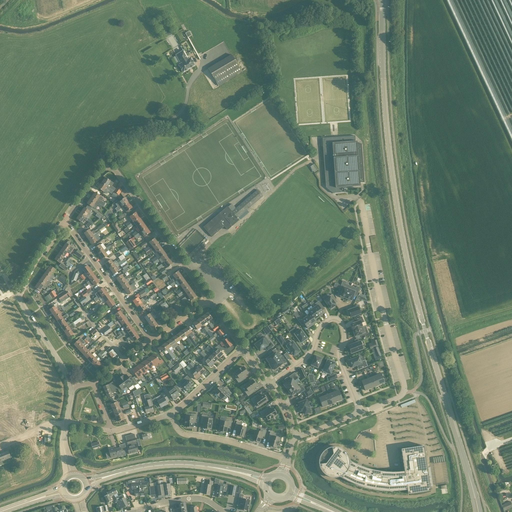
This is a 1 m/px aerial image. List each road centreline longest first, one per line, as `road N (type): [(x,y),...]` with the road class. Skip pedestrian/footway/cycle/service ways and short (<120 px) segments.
road 1 (tertiary): [(477,511),(403,243),(381,0)]
road 2 (residential): [(359,412),(404,391),(362,206)]
road 3 (residential): [(270,383),(309,354),(321,325),(337,319),(339,356),(359,412)]
road 4 (tertiary): [(265,480),(189,464),(87,482)]
road 5 (residential): [(207,299),(116,170),(105,168)]
road 6 (residential): [(150,339),(64,220)]
road 7 (unclassified): [(105,168),(110,134),(167,121),(181,111),(187,88)]
road 8 (residential): [(169,413),(183,434),(286,459)]
